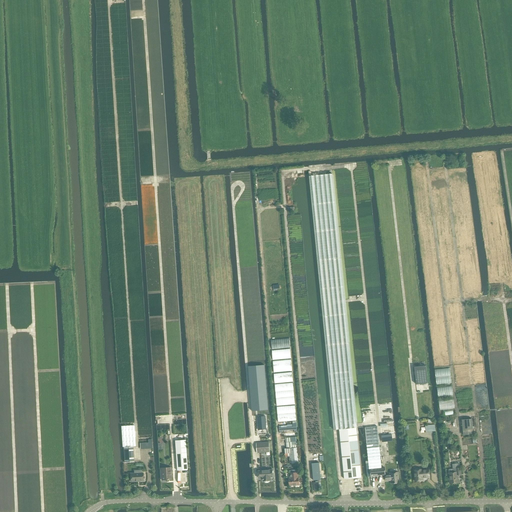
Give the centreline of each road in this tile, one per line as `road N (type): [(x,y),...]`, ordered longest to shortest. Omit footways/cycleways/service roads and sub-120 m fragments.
road 1 (track): [(457,411),(427,172),(436,169),(445,170),(476,413)]
road 2 (track): [(136,449),(108,0)]
road 3 (unclassified): [(87,511),(100,503),(143,500),(511,501)]
road 4 (track): [(170,420),(143,0)]
road 5 (track): [(417,423),(388,163),(399,162)]
road 6 (track): [(252,439),(231,188)]
road 7 (track): [(31,283),(42,511)]
road 8 (track): [(6,284),(16,511)]
